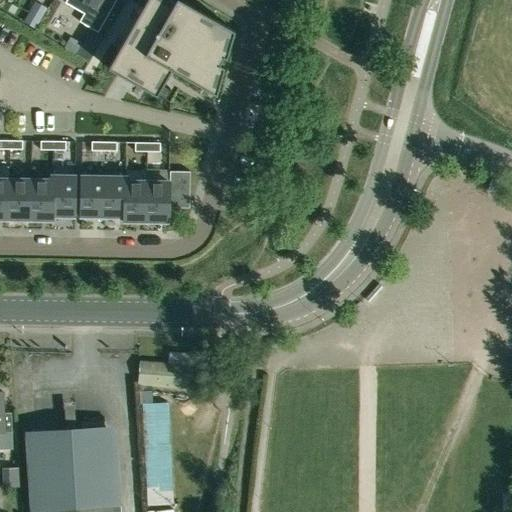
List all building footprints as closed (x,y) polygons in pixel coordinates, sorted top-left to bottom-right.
[(109,0),(80,0),(89,5),(84,13),(79,22),(97,32),(114,3),(109,0)] [(214,55),(217,57),(218,56),(215,54),(217,51),(220,53),(228,23),(187,0),(185,0),(184,2),(181,0),(146,0),(108,68),(157,96),(172,70),(209,91),(217,61),(213,58),(214,55)] [(23,24),(34,31),(47,9),(35,3),(23,24)] [(85,60),(92,49),(81,43),(74,54),(85,60)] [(0,148),(9,149),(9,140),(0,139),(0,148)] [(22,140),(9,140),(9,149),(22,149),(22,140)] [(40,149),(52,149),(53,141),(40,140),(40,149)] [(65,141),(53,141),(52,149),(65,150),(65,141)] [(91,150),(103,150),(104,141),(91,141),(91,150)] [(116,142),(104,141),(103,150),(116,150),(116,142)] [(134,151),(147,151),(147,142),(134,142),(134,151)] [(147,142),(147,151),(159,151),(159,142),(147,142)] [(146,222),(147,222),(147,220),(167,221),(167,222),(168,222),(169,208),(189,208),(190,171),(169,171),(169,181),(146,181),(146,222)] [(51,220),(52,221),(53,175),(51,175),(51,179),(31,179),(30,220),(31,220),(31,218),(51,219),(51,220)] [(75,176),(53,175),(52,221),(52,220),(52,215),(72,215),(72,217),(74,217),(75,176)] [(102,217),(103,176),(81,176),(80,217),(82,217),(82,215),(102,216),(102,217)] [(123,222),(124,222),(125,176),(103,176),(102,217),(103,218),(103,216),(123,216),(123,222)] [(145,222),(146,222),(146,181),(126,180),(126,176),(125,176),(124,222),(125,222),(125,220),(145,220),(145,222)] [(7,220),(8,220),(9,178),(0,178),(0,217),(7,218),(7,220)] [(31,179),(9,178),(8,220),(9,220),(9,218),(29,218),(29,220),(30,220),(31,179)] [(137,383),(200,387),(201,366),(139,362),(137,383)] [(0,431),(11,432),(11,413),(4,413),(3,392),(0,391),(0,431)] [(165,398),(134,400),(139,503),(170,502),(165,398)] [(30,511),(39,510),(38,511),(110,511),(110,506),(121,505),(116,425),(25,431),(30,511)]
